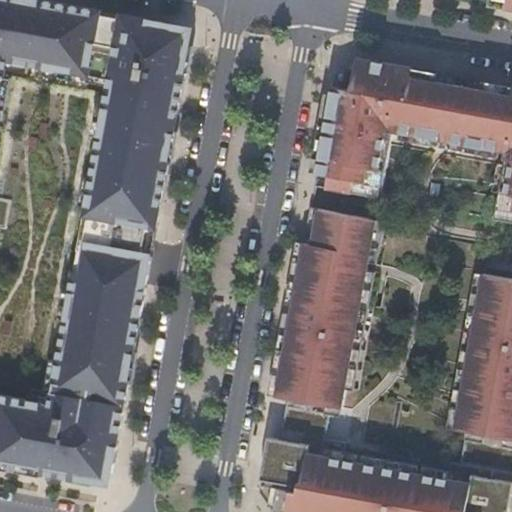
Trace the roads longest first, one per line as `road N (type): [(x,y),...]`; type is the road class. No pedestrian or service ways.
road 1 (residential): [(235,0),(144,511)]
road 2 (residential): [(218,511),(308,8)]
road 3 (residential): [(308,8),(511,46)]
